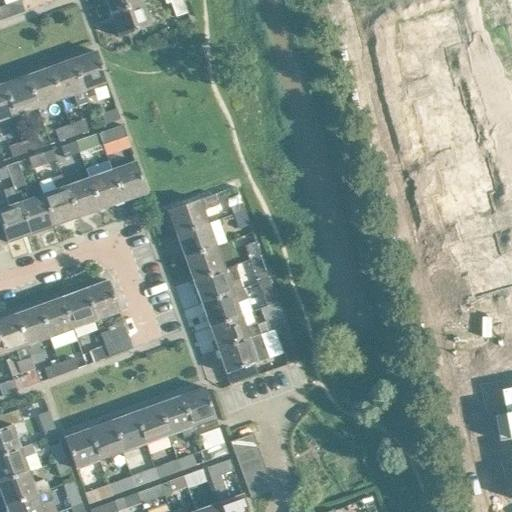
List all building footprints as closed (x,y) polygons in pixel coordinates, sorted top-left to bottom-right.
[(142,3),(140,0),(104,0),(110,14),(142,3)] [(181,0),(164,0),(166,5),(170,3),(176,18),(187,15),(181,0)] [(25,13),(24,12),(20,1),(0,7),(0,17),(1,21),(25,13)] [(150,27),(142,3),(110,14),(118,38),(150,27)] [(450,15),(403,28),(410,52),(438,45),(456,40),(450,15)] [(504,22),(494,24),(496,35),(506,33),(504,22)] [(494,24),(484,26),(486,37),(496,35),(494,24)] [(410,52),(398,55),(405,80),(444,69),(438,45),(410,52)] [(95,52),(72,60),(83,92),(107,83),(95,52)] [(87,103),(83,92),(72,60),(49,68),(60,100),(72,96),(76,107),(87,103)] [(60,100),(49,68),(26,77),(37,108),(60,100)] [(37,108),(26,77),(2,85),(14,117),(37,108)] [(0,121),(14,117),(2,85),(0,85),(0,121)] [(506,87),(496,89),(498,99),(508,97),(506,87)] [(455,91),(416,102),(423,126),(462,116),(455,91)] [(120,121),(116,110),(100,116),(104,126),(120,121)] [(462,116),(423,126),(429,150),(473,138),(467,114),(462,116)] [(83,122),(69,127),(73,137),(87,132),(83,122)] [(58,142),(73,137),(69,127),(54,132),(58,142)] [(102,147),(126,138),(122,127),(98,135),(102,146),(102,147)] [(79,154),(102,146),(98,135),(75,143),(79,154)] [(37,138),(23,143),(26,154),(41,149),(37,138)] [(26,154),(23,143),(7,149),(11,159),(26,154)] [(79,154),(75,143),(60,149),(64,160),(79,154)] [(47,166),(43,155),(28,160),(32,171),(47,166)] [(146,194),(134,162),(111,171),(122,203),(146,194)] [(482,162),(443,173),(449,197),(482,188),(489,186),(482,162)] [(52,228),(41,195),(29,200),(16,164),(5,168),(12,187),(29,236),(52,228)] [(122,203),(111,171),(88,179),(99,211),(122,203)] [(75,219),(64,187),(60,176),(51,179),(55,190),(41,195),(52,228),(75,219)] [(99,211),(88,179),(64,187),(75,219),(99,211)] [(29,236),(12,187),(1,191),(7,207),(0,209),(0,228),(6,244),(29,236)] [(449,197),(438,200),(444,224),(488,212),(482,188),(449,197)] [(214,195),(199,200),(167,212),(175,236),(207,224),(202,211),(217,206),(214,195)] [(242,210),(238,197),(227,201),(232,215),(242,210)] [(248,226),(242,210),(232,215),(237,230),(248,226)] [(215,247),(207,224),(175,236),(183,258),(215,247)] [(490,237),(451,248),(457,272),(469,269),(497,261),(490,237)] [(259,257),(254,243),(243,247),(248,261),(259,257)] [(223,270),(215,247),(183,258),(191,281),(223,270)] [(511,256),(497,261),(469,269),(475,293),(511,282),(511,256)] [(264,271),(259,257),(248,261),(253,275),(264,271)] [(228,282),(223,270),(191,281),(200,304),(241,289),(237,278),(228,282)] [(118,313),(107,282),(83,290),(94,322),(118,313)] [(276,303),(270,288),(260,292),(265,307),(276,303)] [(245,300),(241,289),(200,304),(208,327),(240,316),(235,303),(245,300)] [(94,322),(83,290),(60,299),(71,330),(94,322)] [(71,330),(60,299),(37,307),(48,339),(71,330)] [(281,318),(276,303),(265,307),(261,308),(269,331),(274,330),(284,326),(281,318)] [(48,339),(37,307),(14,315),(25,347),(48,339)] [(29,358),(25,347),(14,315),(0,319),(0,349),(2,355),(14,351),(19,362),(29,358)] [(244,328),(240,316),(208,327),(217,351),(248,339),(257,336),(258,336),(254,324),(244,328)] [(292,349),(284,326),(274,330),(282,353),(292,349)] [(131,350),(123,327),(99,335),(104,348),(107,358),(131,350)] [(261,346),(257,336),(248,339),(217,351),(224,373),(225,374),(257,362),(266,359),(261,346)] [(107,358),(104,348),(89,353),(92,363),(107,358)] [(61,375),(76,370),(73,359),(57,364),(61,375)] [(61,375),(57,364),(43,369),(47,380),(61,375)] [(26,376),(11,381),(15,391),(30,386),(26,376)] [(15,391),(11,381),(0,384),(0,395),(0,396),(15,391)] [(218,429),(205,393),(203,388),(188,393),(180,396),(194,435),(195,437),(218,429)] [(511,388),(503,390),(508,415),(511,414),(511,388)] [(183,439),(194,435),(180,396),(157,404),(168,436),(180,432),(183,439)] [(168,436),(157,404),(134,412),(145,444),(168,436)] [(21,422),(17,410),(0,415),(0,454),(18,448),(10,426),(21,422)] [(55,435),(47,412),(36,416),(44,439),(55,435)] [(145,444),(134,412),(109,421),(121,453),(145,444)] [(511,414),(508,415),(496,417),(501,442),(511,439),(511,414)] [(121,453),(109,421),(86,430),(97,462),(121,453)] [(97,462),(86,430),(63,438),(74,470),(97,462)] [(256,446),(252,435),(229,443),(233,454),(256,446)] [(63,458),(58,443),(48,447),(53,462),(63,458)] [(227,454),(223,443),(208,449),(212,460),(227,454)] [(34,455),(30,444),(18,448),(0,454),(0,480),(27,471),(38,467),(34,455)] [(260,457),(256,446),(233,454),(237,466),(260,457)] [(191,454),(177,460),(181,471),(195,466),(191,454)] [(241,477),(264,469),(260,457),(237,466),(241,477)] [(68,472),(63,458),(53,462),(58,476),(68,472)] [(158,479),(181,471),(177,460),(154,468),(158,479)] [(248,511),(242,494),(228,498),(220,475),(233,470),(229,460),(205,468),(215,495),(221,511),(248,511)] [(133,488),(158,479),(154,468),(130,477),(133,488)] [(268,480),(264,469),(241,477),(246,488),(268,480)] [(31,483),(27,471),(0,480),(0,496),(3,506),(47,490),(43,479),(31,483)] [(201,482),(197,471),(183,477),(186,487),(187,488),(201,482)] [(133,488),(130,477),(106,486),(110,497),(133,488)] [(172,493),(186,487),(183,477),(168,482),(172,493)] [(272,491),(268,480),(246,488),(250,500),(272,491)] [(72,482),(71,482),(62,485),(70,508),(80,505),(72,482)] [(110,497),(106,486),(83,494),(87,505),(110,497)] [(139,504),(154,498),(150,488),(135,494),(139,504)] [(51,502),(47,490),(3,506),(5,511),(41,511),(39,506),(51,502)] [(124,509),(139,504),(135,494),(121,499),(124,509)] [(221,511),(215,495),(205,498),(208,506),(195,510),(195,511),(221,511)] [(371,497),(360,500),(364,511),(375,511),(376,511),(371,497)] [(89,511),(115,511),(112,502),(89,511)]
